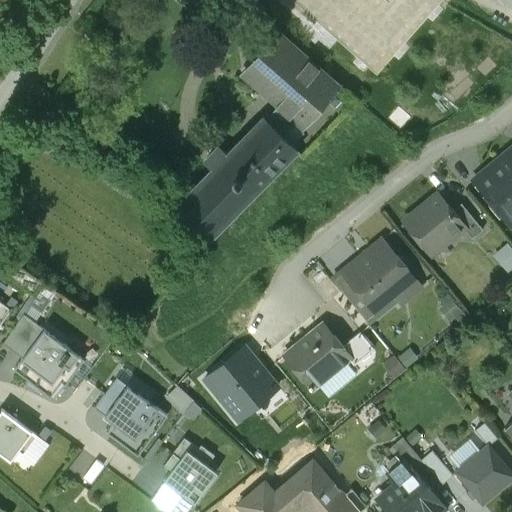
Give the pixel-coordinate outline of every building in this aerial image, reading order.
[(343,84),(283,31),(244,73),(279,106),(274,111),(266,119),(284,136),(298,121),(304,127),(343,84)] [(298,150),(284,136),(266,119),(264,117),(250,131),(227,153),(263,189),(296,152),(298,150)] [(263,189),(227,153),(219,145),(202,161),(211,170),(174,206),(209,242),(211,240),(263,189)] [(511,224),(511,147),(472,180),(510,226),(511,224)] [(448,204),(439,193),(426,204),(428,207),(407,224),(426,248),(431,250),(447,237),(456,237),(467,228),(453,211),(449,214),(445,209),(447,208),(448,204)] [(485,230),(464,204),(455,211),(476,237),(485,230)] [(418,284),(383,241),(342,273),(378,316),(418,284)] [(511,249),(506,241),(491,253),(504,270),(511,264),(511,249)] [(17,350),(31,320),(17,313),(3,343),(17,350)] [(285,357),(313,391),(349,361),(351,360),(341,348),(323,326),(285,357)] [(84,360),(44,330),(14,370),(50,397),(62,382),(66,385),(84,360)] [(374,351),(359,332),(341,348),(351,360),(349,361),(354,367),(374,351)] [(250,360),(241,350),(216,370),(224,381),(250,360)] [(213,390),(239,420),(280,388),(254,357),(250,360),(224,381),(213,390)] [(127,386),(149,402),(156,392),(124,368),(94,409),(104,416),(127,386)] [(182,410),(190,396),(171,385),(163,398),(182,410)] [(149,402),(127,386),(104,416),(114,423),(107,433),(137,456),(167,415),(149,402)] [(37,435),(2,409),(0,411),(0,453),(11,461),(18,451),(22,455),(37,435)] [(486,424),(477,432),(490,447),(499,440),(486,424)] [(199,449),(184,438),(164,465),(171,470),(163,481),(165,482),(165,481),(186,497),(193,488),(201,494),(217,473),(207,465),(214,455),(201,445),(199,449)] [(422,461),(404,440),(394,449),(403,460),(405,459),(415,472),(425,464),(422,461)] [(483,505),(511,482),(511,474),(489,447),(457,473),(483,505)] [(70,470),(86,484),(103,465),(88,451),(70,470)] [(453,477),(433,453),(422,461),(425,464),(443,486),(453,477)] [(444,511),(447,510),(415,472),(405,459),(403,460),(388,474),(397,484),(378,501),(386,511),(444,511)] [(274,495),(265,484),(239,507),(243,511),(293,511),(300,507),(304,511),(355,511),(343,498),(313,462),(274,495)] [(364,511),(368,509),(352,490),(343,498),(355,511),(364,511)]
